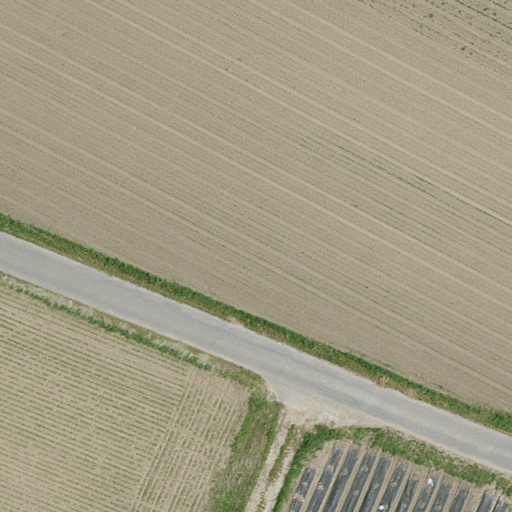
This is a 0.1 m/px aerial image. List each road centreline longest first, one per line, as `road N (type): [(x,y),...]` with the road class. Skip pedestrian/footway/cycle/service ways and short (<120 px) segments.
road 1 (unclassified): [(0,251),(511,455)]
road 2 (track): [(267,511),(325,380)]
